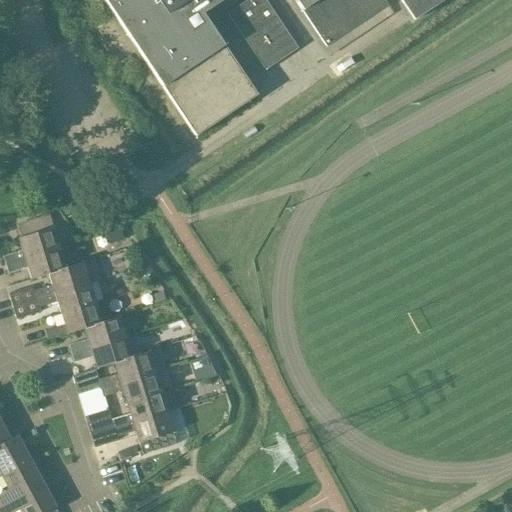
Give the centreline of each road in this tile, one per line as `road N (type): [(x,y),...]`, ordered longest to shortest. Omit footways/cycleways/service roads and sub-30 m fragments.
road 1 (residential): [(30,0),(44,54),(137,192),(169,172)]
road 2 (residential): [(104,511),(68,399),(46,387),(40,370),(9,354),(0,337)]
